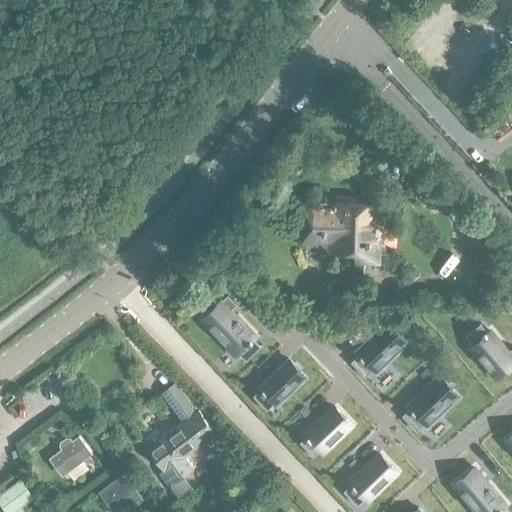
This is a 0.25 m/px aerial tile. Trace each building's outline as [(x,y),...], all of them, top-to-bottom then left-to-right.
[(335,209),(304,209),(304,237),(334,237),(334,248),(358,248),(358,257),(378,257),(379,203),(335,203),(335,209)] [(227,294),(202,318),(235,353),(246,342),(248,343),(251,340),(250,339),(254,335),(230,309),(236,303),(227,294)] [(388,320),(357,349),(359,351),(357,353),(361,357),(363,356),(377,371),(408,341),(388,320)] [(491,330),(471,346),(496,376),(511,363),(511,347),(508,351),(491,330)] [(288,357),(260,385),(262,387),(261,388),(264,392),(266,391),(278,403),(306,376),(288,357)] [(439,373),(408,403),(410,405),(409,407),(412,411),(414,409),(428,424),(459,395),(439,373)] [(184,420),(149,447),(165,468),(160,471),(170,485),(178,496),(192,486),(183,475),(193,467),(184,454),(215,431),(198,409),(196,411),(174,382),(162,391),(184,420)] [(334,405),(305,432),(307,434),(306,436),(310,440),(311,438),(323,451),(351,423),(334,405)] [(61,448),(49,458),(61,475),(91,452),(79,435),(72,440),(70,437),(66,437),(60,441),(59,445),(61,448)] [(379,452),(350,480),(353,482),(351,483),(355,487),(357,486),(368,498),(396,471),(379,452)] [(474,467),(454,484),(477,511),(494,511),(497,510),(498,511),(502,509),(500,507),(505,503),(474,467)] [(123,473),(100,490),(115,511),(128,501),(132,506),(142,498),(123,473)] [(19,480),(0,494),(0,501),(7,511),(10,511),(32,496),(19,480)]
